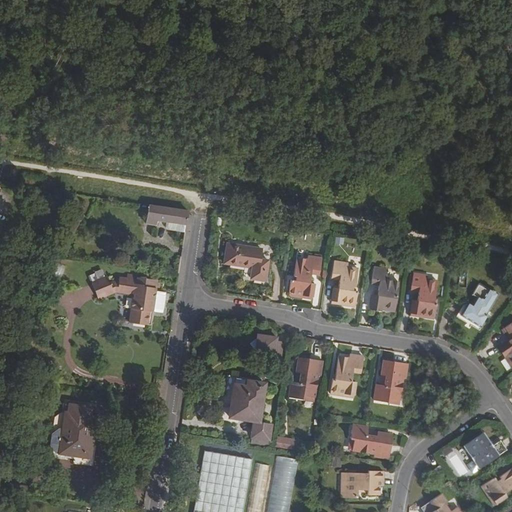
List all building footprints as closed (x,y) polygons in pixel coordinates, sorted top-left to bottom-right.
[(53,202),(43,200),(40,209),(51,211),(53,202)] [(187,224),(189,211),(149,205),(146,223),(156,224),(157,219),(168,221),(187,224)] [(187,224),(168,221),(167,227),(169,230),(185,232),(187,224)] [(245,266),(248,247),(227,244),(224,263),(245,266)] [(248,247),(245,266),(253,267),(251,278),(265,280),(268,260),(260,259),(261,249),(248,247)] [(302,293),(312,294),(313,283),(308,282),(310,273),(318,272),(321,257),(307,255),(306,259),(296,257),(293,276),(295,276),(294,280),(292,280),(289,280),(287,295),(301,297),(302,293)] [(352,286),(354,287),(357,268),(347,267),(347,263),(334,261),(331,275),(339,278),(337,288),(333,288),(331,299),(341,300),(340,304),(354,306),(356,291),(353,291),(352,291),(352,286)] [(373,267),(371,281),(379,284),(377,295),(371,294),(369,308),(381,309),(381,306),(394,308),(398,282),(385,280),(386,269),(373,267)] [(112,291),(109,283),(104,277),(103,278),(98,272),(88,279),(92,285),(91,286),(101,299),(112,291)] [(147,284),(148,277),(135,276),(135,279),(131,278),(131,274),(125,273),(124,277),(117,276),(116,281),(117,290),(131,292),(131,288),(135,289),(134,297),(132,297),(129,322),(147,324),(149,311),(153,312),(153,311),(156,290),(156,287),(150,286),(150,285),(147,284)] [(433,303),(434,298),(436,280),(425,279),(426,274),(412,273),(410,286),(418,290),(417,300),(412,300),(411,311),(420,312),(419,316),(434,318),(436,303),(433,303)] [(150,286),(156,287),(157,279),(148,277),(147,284),(150,285),(150,286)] [(109,283),(112,291),(117,290),(116,281),(112,280),(109,283)] [(487,306),(489,307),(499,290),(490,284),(487,289),(478,283),(472,294),(476,296),(471,304),(467,302),(460,314),(480,326),(488,314),(486,313),(483,311),(487,306)] [(165,292),(156,290),(153,311),(163,312),(165,292)] [(507,354),(511,361),(511,320),(501,328),(509,339),(510,342),(507,344),(506,341),(498,347),(504,356),(507,354)] [(274,356),(276,341),(276,337),(262,335),(262,338),(255,343),(260,352),(260,355),(274,356)] [(282,341),(276,341),(274,356),(281,357),(282,341)] [(344,392),(353,393),(355,381),(351,380),(353,371),(360,372),(363,356),(349,354),(348,358),(337,356),(334,379),(331,378),(329,393),(343,395),(344,392)] [(306,360),(297,358),(294,372),(300,373),(299,382),(293,382),(290,381),(287,397),(301,399),(301,396),(313,397),(316,373),(319,374),(321,358),(307,356),(306,360)] [(385,385),(380,384),(376,383),(374,399),(388,401),(388,397),(399,399),(402,377),(405,377),(407,363),(393,360),(392,364),(383,362),(381,374),(386,375),(385,385)] [(255,381),(225,376),(218,420),(236,423),(237,418),(246,419),(243,436),(259,438),(261,421),(249,420),(255,381)] [(55,451),(58,452),(64,412),(67,413),(69,404),(63,403),(62,411),(54,418),(50,442),(55,451)] [(64,412),(58,452),(89,458),(96,417),(89,416),(91,407),(69,404),(67,413),(64,412)] [(389,433),(377,432),(376,437),(367,435),(367,430),(368,427),(352,425),(350,439),(353,439),(352,450),(374,453),(373,456),(389,459),(391,444),(387,443),(389,433)] [(482,432),(462,445),(472,460),(466,464),(471,472),(505,449),(498,439),(490,445),(482,432)] [(297,440),(276,437),(275,447),(295,450),(297,440)] [(204,450),(193,511),(242,511),(252,459),(204,450)] [(275,455),(267,511),(289,511),(296,458),(275,455)] [(262,495),(269,465),(258,462),(251,493),(262,495)] [(444,469),(441,465),(433,471),(435,475),(444,469)] [(511,466),(498,476),(500,478),(496,480),(494,479),(493,477),(481,485),(489,497),(492,495),(497,503),(506,496),(504,492),(511,487),(511,466)] [(346,483),(342,483),(342,497),(358,498),(358,490),(368,490),(368,494),(376,494),(376,485),(380,485),(381,471),(366,471),(366,473),(346,472),(346,483)] [(16,492),(30,494),(31,487),(2,483),(1,490),(16,492)] [(420,507),(423,511),(460,511),(456,507),(449,511),(444,504),(446,502),(441,494),(420,507)] [(492,495),(489,497),(494,505),(497,503),(492,495)]
